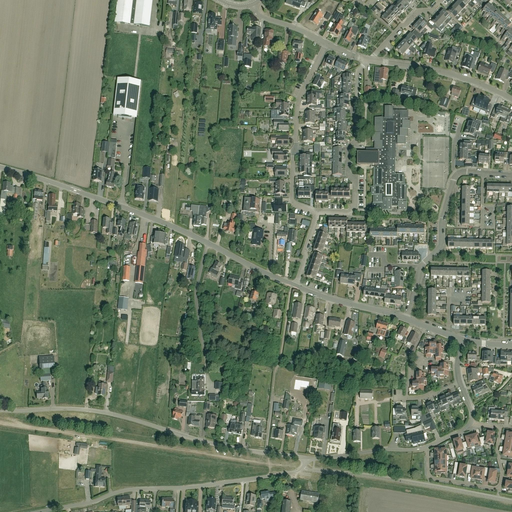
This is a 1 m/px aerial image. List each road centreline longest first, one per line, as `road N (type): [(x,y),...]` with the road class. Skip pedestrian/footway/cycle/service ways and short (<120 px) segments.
road 1 (residential): [(304,464),(93,410),(0,410)]
road 2 (track): [(294,465),(0,421)]
road 3 (residential): [(206,243),(0,167)]
road 4 (residential): [(317,212),(354,206),(348,148),(356,140),(358,70),(369,60)]
road 5 (residential): [(317,212),(291,199),(292,157),(297,101),(325,43)]
road 6 (residential): [(500,427),(499,489),(428,477),(426,447)]
road 7 (residential): [(511,100),(431,68),(369,60)]
road 8 (residential): [(179,488),(304,464)]
road 9 (residential): [(206,365),(196,300),(206,243)]
road 10 (residential): [(304,464),(426,447)]
road 11 (residential): [(38,511),(155,488)]
